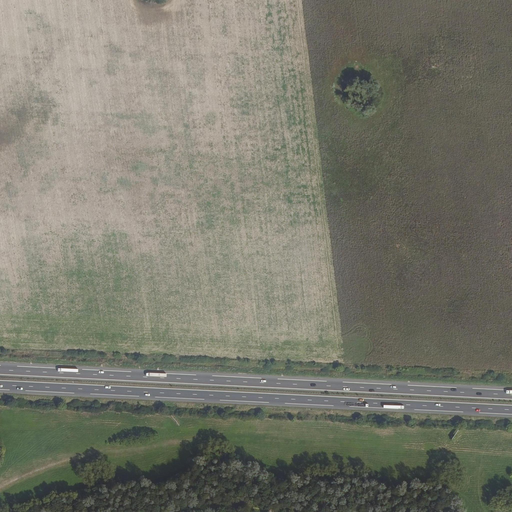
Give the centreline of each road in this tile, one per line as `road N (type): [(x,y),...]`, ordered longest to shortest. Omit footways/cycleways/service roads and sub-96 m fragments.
road 1 (trunk): [(511,394),(0,369)]
road 2 (trunk): [(0,385),(511,409)]
